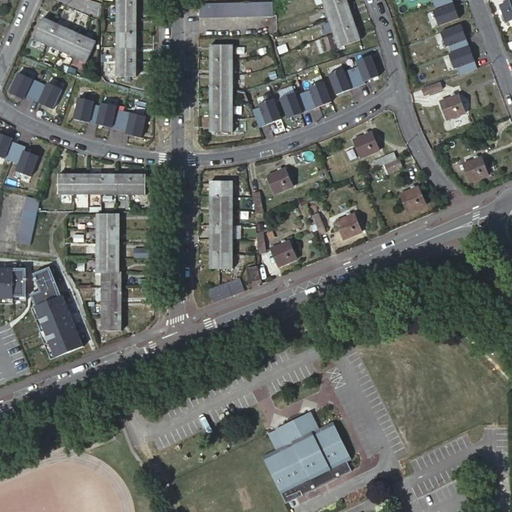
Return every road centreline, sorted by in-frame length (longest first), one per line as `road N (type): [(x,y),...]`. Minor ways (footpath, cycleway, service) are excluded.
road 1 (tertiary): [(179,341),(466,224),(496,222)]
road 2 (residential): [(177,161),(250,152),(340,122),(400,91)]
road 3 (tertiary): [(0,412),(179,341)]
road 4 (residential): [(0,107),(72,141),(177,161)]
road 5 (residential): [(179,341),(177,161)]
road 6 (residential): [(177,161),(177,0)]
